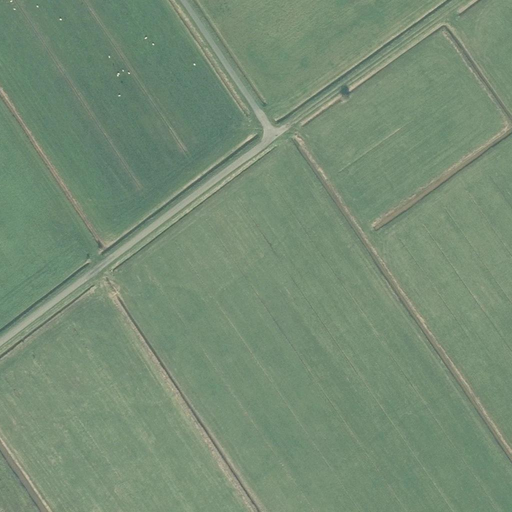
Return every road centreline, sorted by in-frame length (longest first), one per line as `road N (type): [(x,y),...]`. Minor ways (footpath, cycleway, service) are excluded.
road 1 (unclassified): [(0,343),(269,138),(178,0)]
road 2 (track): [(465,0),(269,138)]
